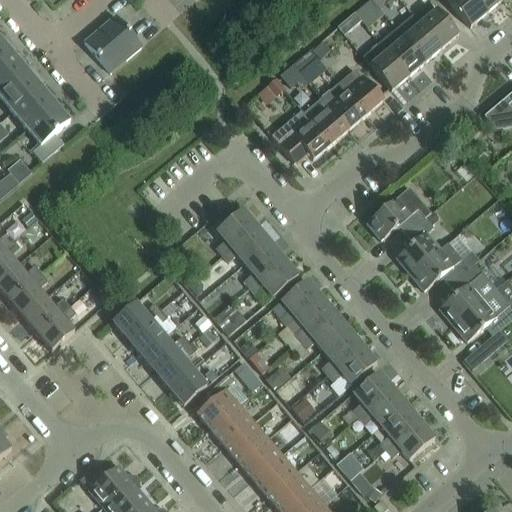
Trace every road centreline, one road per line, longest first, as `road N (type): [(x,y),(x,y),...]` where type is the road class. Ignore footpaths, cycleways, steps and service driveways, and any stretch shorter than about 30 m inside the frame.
road 1 (residential): [(487,452),(297,220)]
road 2 (residential): [(511,39),(482,58),(472,97),(404,152),(369,160),(297,220)]
road 3 (residential): [(215,511),(154,437),(131,425),(101,430),(71,453)]
road 4 (residential): [(297,220),(243,151),(163,209)]
